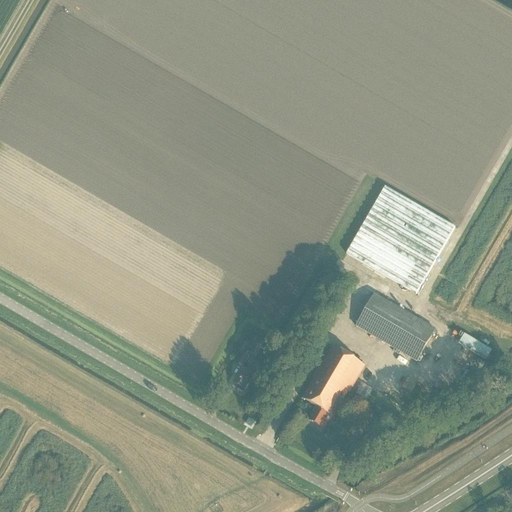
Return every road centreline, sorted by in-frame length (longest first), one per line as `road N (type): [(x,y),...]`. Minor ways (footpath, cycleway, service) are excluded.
road 1 (unclassified): [(364,511),(0,297)]
road 2 (track): [(511,143),(415,310)]
